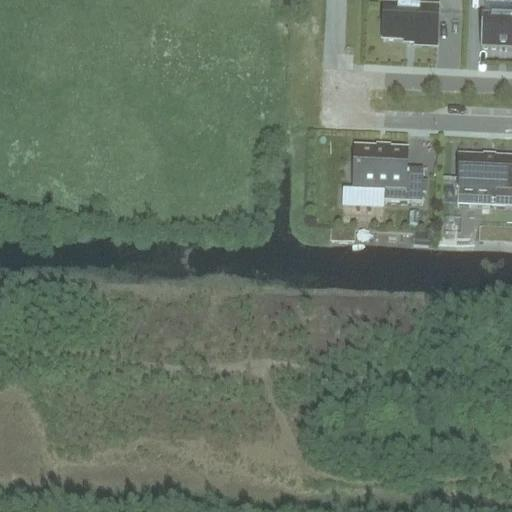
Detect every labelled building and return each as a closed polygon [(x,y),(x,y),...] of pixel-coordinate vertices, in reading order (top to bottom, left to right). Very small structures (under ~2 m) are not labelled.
[(436,48),(438,8),(385,6),(383,42),(415,43),(415,47),(436,48)] [(511,19),(482,18),(480,51),(511,51),(511,19)] [(406,171),(407,151),(355,149),(353,191),(385,193),(384,203),(421,205),(423,172),(406,171)] [(511,173),(511,160),(460,158),(458,190),(494,192),(493,210),(511,210),(511,180),(511,181),(511,173)] [(330,231),(330,243),(355,244),(355,232),(355,230),(330,229),(330,231)] [(412,235),(412,247),(428,248),(429,236),(412,235)]
